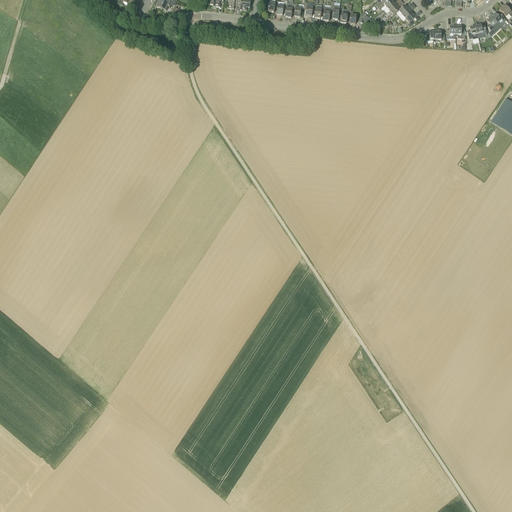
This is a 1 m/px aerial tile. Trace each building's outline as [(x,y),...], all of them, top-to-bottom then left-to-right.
[(170,9),(173,0),(169,0),(169,1),(167,0),(163,0),(163,2),(162,1),(161,2),(158,1),(156,5),(158,6),(157,8),(163,10),(166,11),(168,8),(170,9)] [(224,3),(224,0),(211,0),(212,0),(211,0),(210,0),(210,5),(213,6),(213,7),(220,8),(221,2),(224,3)] [(237,4),(238,0),(231,0),(232,0),(228,0),(227,9),(234,10),(235,4),(237,4)] [(250,9),(251,3),(248,2),(247,0),(238,0),(237,4),(240,5),(240,11),(247,11),(247,9),(250,9)] [(377,9),(387,0),(379,0),(377,2),(378,4),(375,7),(377,9)] [(386,8),(393,2),(391,1),(391,0),(387,0),(377,9),(379,11),(385,7),(386,8)] [(292,11),(293,4),(293,5),(287,5),(288,2),(284,1),(284,7),(283,7),(283,12),(286,12),(285,18),(291,19),(292,11)] [(283,12),(283,7),(278,6),(279,3),(275,2),(275,4),(274,9),(277,10),(277,15),(282,16),(283,12)] [(339,11),(339,7),(334,7),(334,3),(331,2),(330,9),(333,10),(332,20),(338,21),(338,17),(339,11)] [(390,12),(398,6),(396,3),(394,4),(393,2),(386,8),(390,12)] [(292,11),(295,11),(294,18),(300,18),(301,9),(298,9),(299,5),(293,4),(292,11)] [(312,12),(313,8),(307,7),(307,4),(304,4),(303,10),(307,11),(306,17),(312,17),(312,12)] [(321,15),(322,6),(316,6),(313,5),(313,8),(312,12),(315,12),(314,19),(320,19),(321,15)] [(330,9),(324,8),(322,8),(322,6),(321,15),(324,15),(323,21),(329,22),(330,9)] [(398,12),(400,11),(398,9),(400,8),(398,6),(390,12),(385,16),(387,18),(390,16),(392,18),(399,12),(398,12)] [(402,16),(410,9),(408,7),(407,8),(405,6),(400,11),(398,12),(399,12),(402,16)] [(509,10),(504,6),(499,11),(506,18),(509,15),(511,18),(511,8),(509,10)] [(348,11),(342,10),(342,11),(339,10),(340,7),(339,7),(339,11),(338,17),(341,17),(341,23),(346,24),(348,15),(348,12),(348,11)] [(405,20),(412,14),(411,12),(412,11),(410,9),(402,16),(405,20)] [(412,14),(405,20),(411,26),(419,20),(417,17),(415,15),(414,16),(412,14)] [(490,17),(498,26),(500,25),(502,27),(505,24),(505,23),(506,21),(500,15),(498,17),(495,14),(493,17),(491,15),(490,17)] [(499,27),(498,26),(490,17),(488,18),(489,20),(487,22),(489,25),(487,27),(491,32),(493,30),(495,29),(496,30),(498,29),(499,27)] [(478,39),(478,37),(475,24),(472,25),(473,27),(469,28),(470,31),(467,32),(469,41),(478,39)] [(484,38),(484,36),(487,35),(486,34),(484,26),(481,27),(481,25),(477,26),(477,24),(475,24),(478,37),(478,39),(484,38)] [(456,38),(456,25),(453,25),(453,27),(450,27),(450,30),(447,30),(447,40),(456,40),(456,38)] [(456,25),(456,38),(458,38),(458,40),(465,40),(465,37),(465,30),(462,30),(462,27),(458,27),(458,25),(456,25)] [(435,43),(435,30),(433,30),(433,32),(429,32),(429,35),(426,35),(426,42),(433,42),(433,43),(435,43)] [(435,30),(435,43),(438,43),(438,42),(444,42),(444,35),(441,35),(441,32),(438,32),(438,30),(435,30)] [(511,136),(511,103),(506,99),(490,123),(511,136)]
